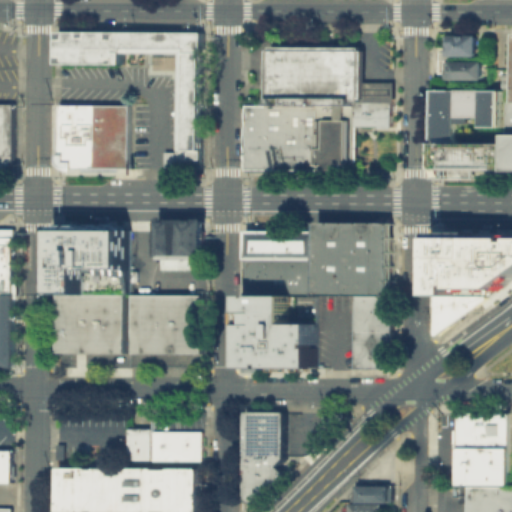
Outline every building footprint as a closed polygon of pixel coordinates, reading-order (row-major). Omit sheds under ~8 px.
[(57,30),(56,63),(123,64),(123,51),(182,52),(181,148),(201,148),(203,33),(57,30)] [(448,34),(448,54),(481,54),(481,34),(448,34)] [(319,170),(337,170),(353,170),(353,167),(358,167),(358,126),(394,126),(394,81),(365,81),(365,71),(365,49),(362,49),(362,46),(274,45),(274,49),(271,49),(271,84),(271,105),(284,105),(302,105),(320,105),(319,138),(319,170)] [(449,61),(449,78),(487,78),(487,61),(449,61)] [(439,137),(439,89),(506,89),(506,125),(484,125),(484,117),(474,117),(474,123),(462,123),(461,137),(439,137)] [(0,102),(15,102),(15,163),(0,162),(0,102)] [(61,104),(61,167),(129,168),(129,104),(61,104)] [(247,120),(284,120),(284,105),(271,105),(247,105),(247,120)] [(302,105),(284,105),(284,120),(284,137),(284,170),(302,170),(302,105)] [(302,105),(302,170),(319,170),(319,138),(320,105),(302,105)] [(284,120),(247,120),(247,137),(265,137),(284,137),(284,120)] [(265,137),(247,137),(247,169),(264,170),(265,137)] [(265,137),(264,170),(284,170),(284,137),(265,137)] [(511,142),(441,142),(440,177),(475,177),(475,169),(511,169),(511,142)] [(203,221),(203,257),(158,257),(158,222),(203,221)] [(55,293),(56,226),(61,222),(129,223),(128,293),(55,293)] [(324,224),(323,296),(395,297),(396,224),(324,224)] [(0,367),(15,368),(15,226),(0,225),(0,367)] [(321,229),(321,259),(249,258),(249,229),(321,229)] [(437,296),(438,232),(511,232),(511,279),(488,297),(437,296)] [(321,259),(321,294),(249,293),(249,258),(321,259)] [(54,352),(55,293),(57,293),(128,293),(127,353),(54,352)] [(135,293),(134,354),(203,354),(204,294),(135,293)] [(321,296),(320,365),(310,365),(310,364),(306,364),(306,365),(294,365),(290,365),(290,366),(280,365),(280,364),(275,364),(270,364),(270,367),(255,367),(255,364),(249,364),(249,346),(252,346),(252,339),(249,339),(249,326),(254,326),(254,305),(250,305),(250,296),(321,296)] [(437,296),(437,335),(488,297),(437,296)] [(356,298),(355,367),(393,367),(393,298),(356,298)] [(260,500),(259,501),(258,501),(254,502),(252,500),(250,499),(250,498),(249,497),(249,410),(288,411),(288,457),(280,465),(288,472),(272,489),(260,500)] [(346,415),(321,440),(322,410),(344,411),(346,415)] [(457,481),(507,481),(507,412),(457,412),(457,481)] [(200,429),(200,416),(158,417),(159,430),(200,429)] [(132,431),(132,459),(203,461),(204,432),(132,431)] [(0,481),(13,481),(13,449),(0,449),(0,481)] [(59,466),(58,511),(198,511),(198,467),(59,466)] [(396,485),(395,501),(357,501),(357,484),(396,485)] [(465,511),(465,484),(511,484),(511,511),(465,511)] [(383,503),(383,511),(351,511),(351,503),(383,503)]
